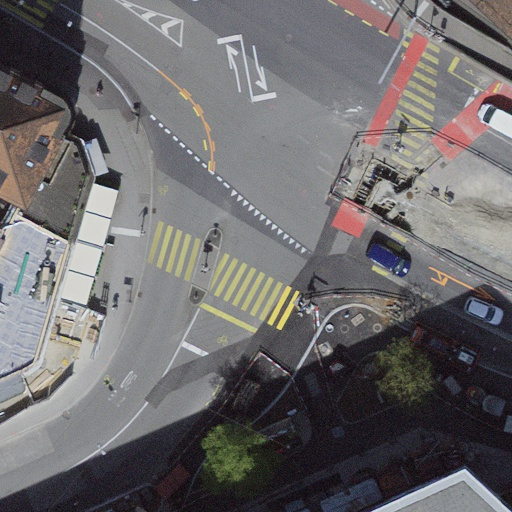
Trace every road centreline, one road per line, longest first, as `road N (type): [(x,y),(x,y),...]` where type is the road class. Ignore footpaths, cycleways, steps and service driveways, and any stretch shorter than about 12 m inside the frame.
road 1 (residential): [(258,59),(195,306),(153,394),(84,465),(0,511)]
road 2 (primary): [(511,222),(409,168),(258,59)]
